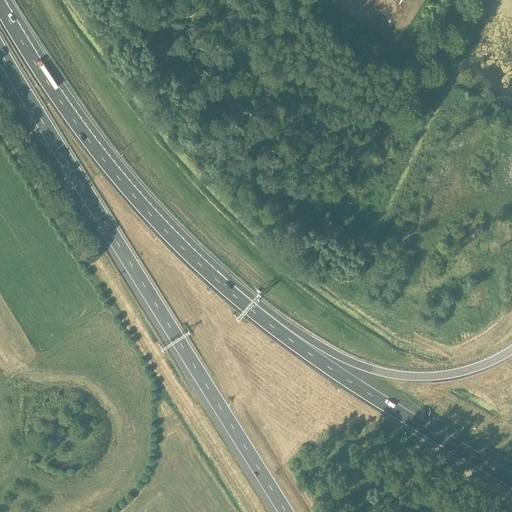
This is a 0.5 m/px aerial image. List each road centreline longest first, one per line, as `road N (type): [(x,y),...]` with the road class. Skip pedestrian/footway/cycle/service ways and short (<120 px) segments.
road 1 (motorway): [(0,53),(285,511)]
road 2 (motorway): [(275,330),(122,182),(0,5)]
road 3 (motorway): [(511,479),(275,330)]
road 4 (motorway): [(511,347),(455,372),(402,375),(275,330)]
